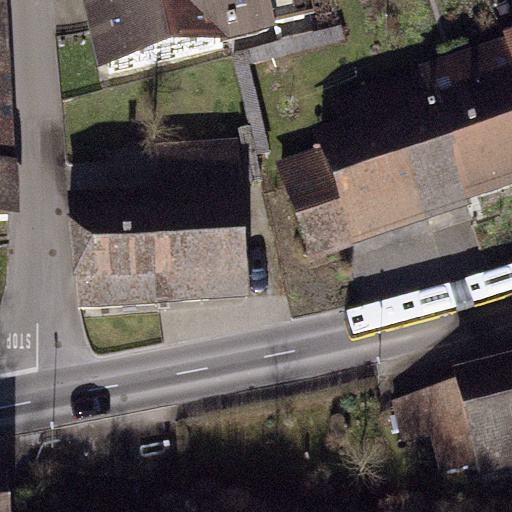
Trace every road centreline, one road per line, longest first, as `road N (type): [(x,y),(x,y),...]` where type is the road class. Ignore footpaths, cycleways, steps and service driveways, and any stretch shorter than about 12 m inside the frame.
road 1 (tertiary): [(511,287),(373,331),(41,399)]
road 2 (residential): [(41,399),(14,169),(9,0)]
